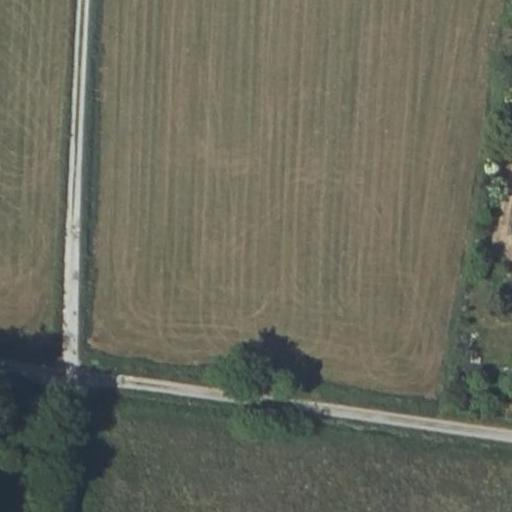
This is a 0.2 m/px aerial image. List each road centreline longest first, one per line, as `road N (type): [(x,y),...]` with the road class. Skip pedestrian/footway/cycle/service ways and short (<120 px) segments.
road 1 (track): [(511,436),(69,373)]
road 2 (track): [(69,373),(84,0)]
road 3 (track): [(65,511),(69,373)]
